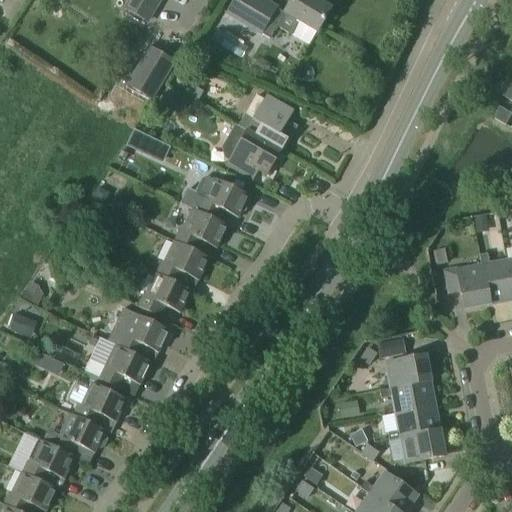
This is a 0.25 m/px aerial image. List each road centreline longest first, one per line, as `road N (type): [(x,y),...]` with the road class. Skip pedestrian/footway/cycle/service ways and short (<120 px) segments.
road 1 (residential): [(103,511),(295,218),(317,209),(356,229)]
road 2 (tertiary): [(170,511),(356,229)]
road 3 (tertiary): [(356,229),(476,0)]
road 4 (residential): [(489,457),(477,372),(493,352),(511,349)]
